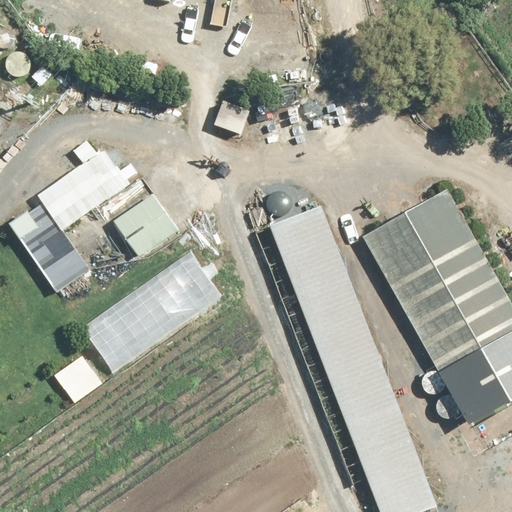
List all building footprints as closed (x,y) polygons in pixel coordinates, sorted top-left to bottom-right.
[(245,112),(218,103),(210,126),(237,135),(245,112)] [(270,124),(245,117),(241,129),(266,137),(270,124)] [(511,314),(444,190),(357,237),(461,425),(511,396),(511,314)] [(40,203),(6,225),(52,293),(86,271),(40,203)] [(316,206),(265,226),(375,511),(417,511),(432,506),(316,206)] [(500,432),(491,414),(455,431),(464,449),(500,432)] [(511,445),(510,442),(470,462),(478,478),(511,461),(511,445)]
